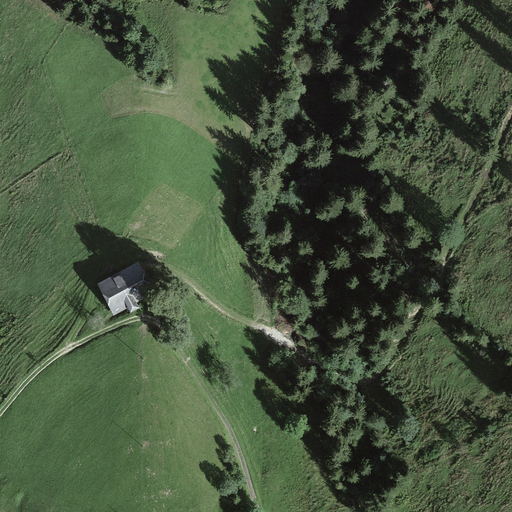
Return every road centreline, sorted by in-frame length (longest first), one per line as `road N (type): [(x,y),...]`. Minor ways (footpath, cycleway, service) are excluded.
road 1 (track): [(66,348),(97,283),(99,315),(108,271),(137,260),(177,272),(327,372),(363,381),(417,305),(437,292),(449,246),(511,113)]
road 2 (track): [(0,413),(66,348),(149,317),(218,405),(260,511)]
